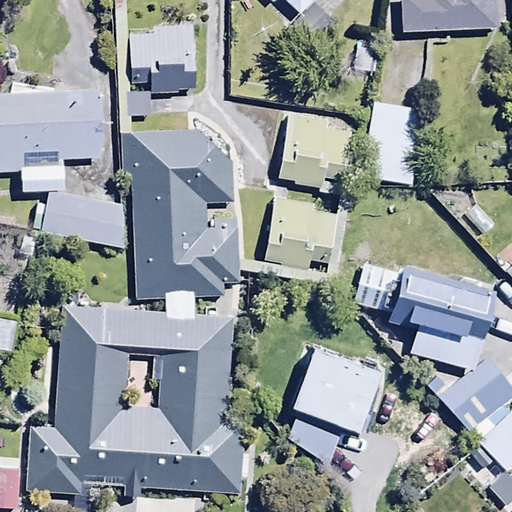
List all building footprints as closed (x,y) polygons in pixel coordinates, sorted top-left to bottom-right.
[(268,0),(272,3),(274,0),(282,0),(299,15),(275,41),(296,60),(332,22),(309,1),(310,0),(268,0)] [(490,0),(397,0),(398,32),(491,30),(490,0)] [(193,90),(190,24),(154,26),(154,32),(125,34),(127,85),(149,84),(149,95),(177,94),(176,91),(193,90)] [(421,92),(369,84),(357,156),(409,165),(421,92)] [(341,175),(355,103),(285,89),(271,161),(341,175)] [(148,93),(125,93),(125,117),(148,117),(148,93)] [(120,178),(128,178),(133,300),(162,299),(163,314),(60,306),(51,429),(28,428),(23,491),(80,495),(82,475),(121,478),(120,494),(139,496),(139,488),(238,496),(239,479),(246,480),(248,460),(239,459),(242,423),(226,422),(230,318),(193,317),(192,298),(221,297),(221,283),(238,283),(237,217),(212,217),(212,228),(203,228),(202,205),(232,205),(232,163),(192,129),(118,134),(120,178)] [(330,179),(271,171),(260,239),(320,248),(330,179)] [(51,175),(42,211),(115,230),(124,194),(51,175)] [(511,260),(511,242),(503,250),(511,260)] [(493,291),(399,264),(394,281),(386,279),(378,305),(389,308),(385,320),(412,328),(405,352),(470,370),(493,291)] [(312,323),(286,390),(357,418),(383,351),(312,323)] [(434,381),(428,386),(503,470),(511,461),(511,388),(486,360),(446,395),(434,381)] [(0,509),(17,510),(18,428),(0,428),(0,459),(10,460),(10,466),(0,466),(0,509)]
